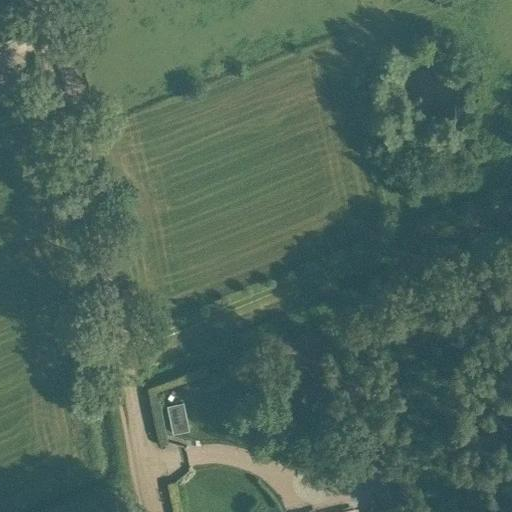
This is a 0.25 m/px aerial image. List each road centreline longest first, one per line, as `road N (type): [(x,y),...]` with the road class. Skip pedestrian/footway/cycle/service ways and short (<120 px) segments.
road 1 (track): [(58,0),(156,511)]
road 2 (unknown): [(144,449),(188,445),(264,461),(339,484),(359,506)]
